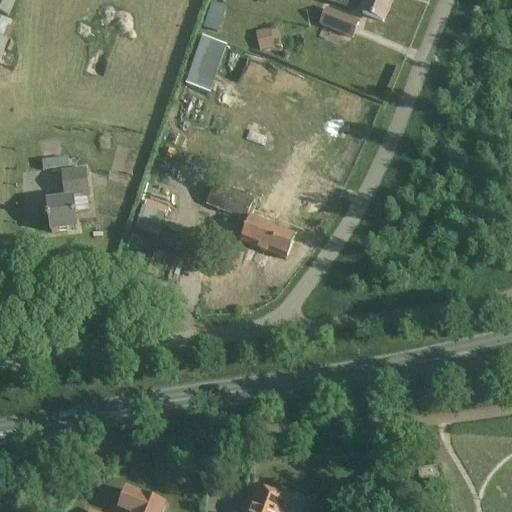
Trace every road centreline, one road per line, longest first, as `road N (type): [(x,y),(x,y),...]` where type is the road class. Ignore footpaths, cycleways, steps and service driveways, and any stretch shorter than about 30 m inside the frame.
road 1 (residential): [(0,364),(269,323),(342,237),(388,147),(444,0)]
road 2 (secondary): [(58,423),(415,363)]
